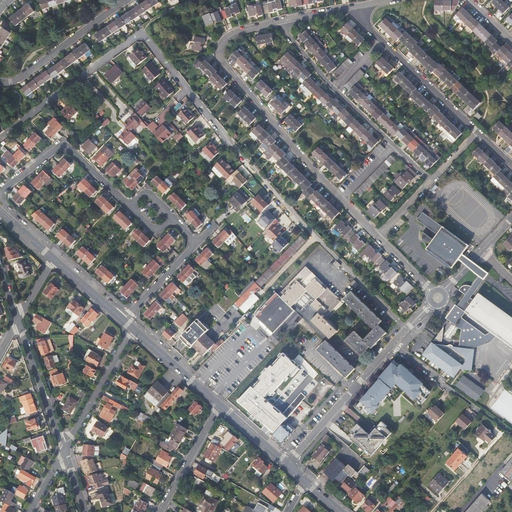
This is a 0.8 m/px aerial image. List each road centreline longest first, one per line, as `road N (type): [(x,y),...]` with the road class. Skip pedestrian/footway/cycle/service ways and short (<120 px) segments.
road 1 (residential): [(123,319),(196,245),(145,193),(128,205),(60,142),(0,192)]
road 2 (residential): [(229,142),(141,33),(0,137)]
road 3 (residential): [(278,22),(225,37),(220,60),(377,236)]
road 4 (residential): [(278,22),(432,180)]
road 5 (residential): [(288,464),(432,302)]
road 6 (residential): [(478,133),(364,23),(356,6)]
road 7 (residential): [(127,0),(19,79),(0,81)]
road 8 (residential): [(134,329),(64,450)]
road 9 (residential): [(18,319),(64,450)]
road 10 (residential): [(159,511),(219,404)]
